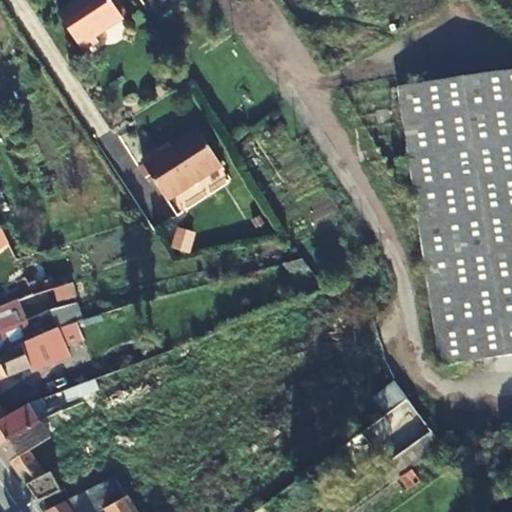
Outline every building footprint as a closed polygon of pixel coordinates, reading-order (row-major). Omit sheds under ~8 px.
[(109,0),(76,0),(57,13),(83,53),(99,42),(94,35),(121,17),(109,0)] [(511,71),(420,85),(455,365),(511,355),(511,71)] [(217,166),(193,130),(140,166),(164,201),(217,166)] [(44,292),(50,311),(56,309),(75,304),(70,285),(44,292)] [(56,309),(50,311),(55,330),(58,329),(80,322),(75,304),(56,309)] [(0,330),(15,325),(7,307),(0,309),(0,330)] [(0,352),(23,343),(15,325),(0,330),(0,352)] [(53,330),(23,343),(0,352),(0,380),(68,352),(58,329),(55,330),(53,330)] [(224,511),(376,396),(393,383),(376,362),(179,511),(134,511),(133,510),(125,498),(103,509),(104,511),(224,511)] [(97,388),(94,379),(61,391),(65,402),(97,388)] [(406,401),(393,383),(376,396),(389,413),(406,401)] [(119,406),(113,389),(79,404),(86,420),(119,406)] [(0,444),(48,418),(37,401),(8,418),(0,422),(0,444)] [(28,452),(48,441),(65,431),(73,426),(65,410),(48,418),(0,444),(0,450),(9,463),(11,461),(28,452)] [(43,473),(28,452),(11,461),(9,463),(36,502),(92,477),(82,455),(78,457),(65,431),(48,441),(58,466),(43,473)] [(432,432),(380,466),(389,480),(441,445),(432,432)] [(43,511),(97,511),(103,509),(125,498),(114,480),(46,510),(43,511)]
